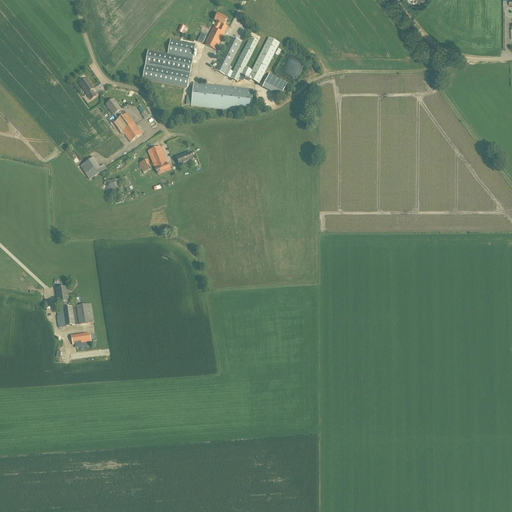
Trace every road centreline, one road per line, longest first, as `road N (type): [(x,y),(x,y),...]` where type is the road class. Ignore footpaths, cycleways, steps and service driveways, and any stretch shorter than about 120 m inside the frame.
road 1 (track): [(167,133),(267,113),(324,73),(470,59)]
road 2 (unclassified): [(74,0),(105,80),(144,93),(167,133)]
